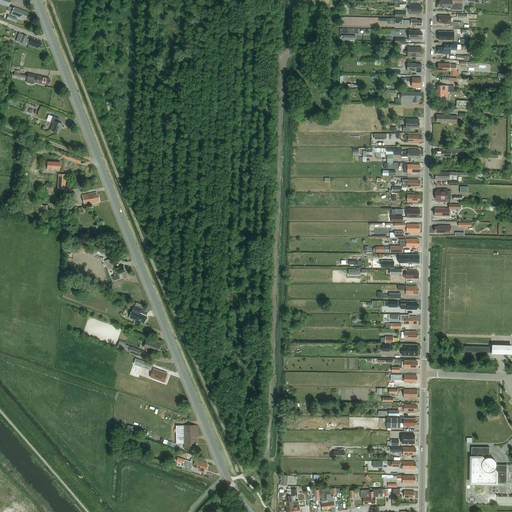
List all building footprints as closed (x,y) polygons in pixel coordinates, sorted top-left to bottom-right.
[(452,0),(448,0),(440,0),(441,1),(439,1),(439,6),(441,6),(441,8),(452,8),(452,4),(462,4),(462,0),(452,0)] [(421,12),(422,12),(422,7),(421,7),(421,5),(409,5),(409,14),(421,14),(421,12)] [(28,12),(13,7),(13,8),(9,7),(8,11),(11,12),(11,15),(25,20),(28,12)] [(443,23),(443,24),(451,24),(451,16),(439,16),(439,23),(443,23)] [(411,20),(403,20),(403,17),(396,17),(396,23),(400,23),(400,21),(402,21),(402,25),(411,25),(411,26),(416,27),(417,26),(422,26),(422,20),(417,20),(417,19),(411,19),(411,20)] [(420,37),(422,37),(422,33),(420,33),(421,31),(409,31),(409,39),(420,39),(420,37)] [(454,32),(440,32),(438,32),(438,40),(454,40),(454,32)] [(31,37),(30,39),(27,37),(27,36),(19,33),(16,40),(25,44),(25,42),(29,43),(28,45),(38,48),(39,47),(40,47),(42,43),(40,43),(41,41),(31,37)] [(450,54),(450,52),(450,50),(457,50),(457,45),(457,44),(444,44),(444,47),(439,47),(438,53),(443,53),(444,54),(450,54)] [(408,47),(408,52),(407,57),(422,57),(422,48),(408,47)] [(442,71),(450,71),(456,71),(456,64),(450,64),(450,63),(438,63),(438,71),(442,71)] [(27,78),(27,79),(36,81),(35,83),(47,85),(47,83),(49,84),(50,80),(49,79),(49,78),(37,75),(37,76),(35,76),(35,75),(28,74),(27,78)] [(421,78),(412,78),(412,87),(421,87),(421,78)] [(454,89),(451,89),(451,91),(448,91),(448,90),(438,90),(437,97),(449,98),(449,94),(457,94),(457,89),(454,89)] [(420,98),(421,98),(421,92),(415,92),(401,91),(401,94),(401,99),(401,105),(413,105),(413,102),(420,102),(420,98)] [(58,122),(59,118),(52,116),(50,122),(53,123),(51,130),(58,133),(60,127),(61,127),(62,124),(58,122)] [(419,128),(419,119),(406,119),(406,126),(403,126),(403,131),(410,131),(410,128),(419,128)] [(437,150),(436,156),(442,156),(442,157),(451,157),(451,153),(458,153),(458,152),(463,152),(463,149),(456,149),(456,148),(451,148),(451,150),(437,150)] [(421,156),(421,151),(419,151),(419,150),(408,150),(408,157),(408,158),(419,158),(419,156),(421,156)] [(47,161),(47,169),(60,170),(60,162),(47,161)] [(420,165),(404,165),(404,170),(404,173),(419,173),(419,171),(420,171),(420,165)] [(436,172),(436,180),(450,180),(450,175),(457,175),(457,172),(436,172)] [(65,190),(66,174),(59,174),(58,189),(65,190)] [(420,186),(420,181),(419,181),(419,180),(407,179),(407,187),(419,188),(419,186),(420,186)] [(448,189),(437,189),(437,191),(436,191),(436,199),(437,200),(437,201),(448,201),(448,200),(451,200),(451,191),(448,191),(448,189)] [(84,205),(100,202),(99,195),(98,195),(97,192),(82,195),(84,205)] [(449,208),(435,208),(435,216),(449,216),(450,209),(461,209),(461,204),(449,204),(449,208)] [(420,217),(420,209),(407,209),(407,217),(420,217)] [(399,255),(399,263),(418,263),(418,262),(419,262),(419,257),(418,257),(418,255),(399,255)] [(108,260),(105,261),(107,265),(108,265),(109,270),(113,268),(115,275),(114,275),(112,276),(113,281),(120,278),(118,274),(125,271),(124,267),(117,269),(116,268),(114,268),(111,259),(108,260)] [(419,277),(419,272),(418,272),(418,271),(406,271),(406,273),(404,273),(404,277),(406,277),(406,279),(418,279),(418,277),(419,277)] [(406,287),(406,284),(398,284),(398,290),(406,290),(406,294),(417,295),(417,293),(419,293),(419,288),(417,288),(417,287),(406,287)] [(417,308),(418,308),(418,303),(417,303),(417,302),(401,302),(401,308),(405,308),(405,310),(417,310),(417,308)] [(145,323),(146,318),(139,315),(142,309),(134,306),(129,318),(140,323),(141,322),(145,323)] [(409,315),(406,315),(401,315),(401,321),(405,321),(405,324),(417,324),(417,323),(418,323),(418,318),(417,318),(417,316),(409,316),(409,315)] [(158,351),(160,346),(156,344),(145,340),(143,347),(152,350),(154,349),(158,351)] [(128,352),(130,347),(119,343),(117,348),(128,352)] [(492,353),(511,353),(511,346),(504,346),(504,345),(501,345),(501,346),(492,346),(492,347),(465,346),(465,352),(492,352),(492,353)] [(414,346),(411,346),(402,346),(402,355),(418,355),(418,348),(415,348),(415,346),(414,346)] [(130,347),(128,352),(140,356),(142,351),(130,347)] [(136,359),(134,364),(151,370),(153,364),(150,363),(136,359)] [(418,367),(418,362),(416,362),(416,361),(405,360),(404,368),(416,368),(416,367),(418,367)] [(153,369),(150,377),(164,382),(167,374),(155,369),(153,369)] [(391,374),(391,380),(402,380),(404,380),(404,383),(416,383),(416,382),(417,382),(417,376),(416,376),(416,375),(404,375),(404,378),(402,378),(402,375),(391,374)] [(387,418),(387,427),(400,427),(400,423),(403,423),(403,419),(404,419),(404,417),(403,417),(401,417),(400,418),(387,418)] [(195,444),(197,444),(197,425),(184,425),(184,443),(184,448),(189,448),(189,450),(195,449),(195,444)] [(402,434),(402,443),(409,443),(410,443),(413,443),(415,443),(415,434),(402,434)] [(416,454),(416,449),(415,448),(415,447),(403,447),(403,455),(415,455),(415,454),(416,454)] [(471,447),(471,482),(507,483),(507,465),(497,465),(496,462),(495,460),(494,459),(492,458),(489,457),(490,447),(471,447)] [(206,469),(208,466),(207,465),(207,463),(195,459),(195,460),(191,459),(190,461),(185,459),(183,466),(192,469),(193,467),(200,470),(200,471),(204,473),(205,469),(206,469)] [(329,509),(327,494),(327,492),(326,490),(326,489),(318,489),(318,490),(315,490),(315,499),(321,498),(321,500),(321,502),(322,502),(323,510),(329,509)] [(327,494),(331,494),(331,489),(326,490),(327,492),(327,494),(329,509),(335,508),(334,501),(333,496),(331,496),(331,494),(327,494)] [(376,503),(376,497),(378,497),(378,489),(369,489),(369,490),(369,493),(370,504),(376,503)] [(364,504),(370,504),(369,493),(369,490),(360,490),(361,498),(363,498),(364,504)] [(287,511),(294,511),(292,495),(286,496),(287,511)] [(292,495),(294,511),(300,511),(299,503),(297,503),(297,501),(293,502),(292,495)]
